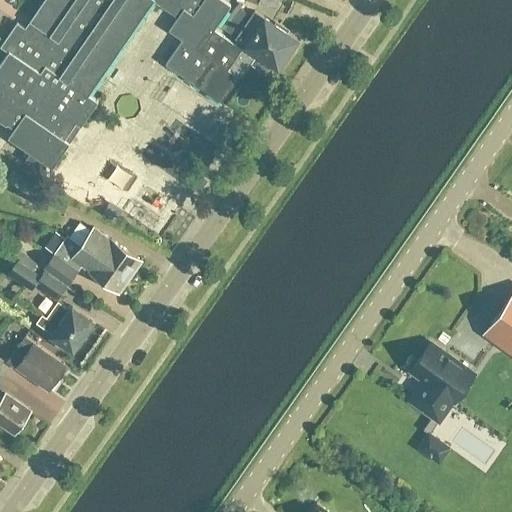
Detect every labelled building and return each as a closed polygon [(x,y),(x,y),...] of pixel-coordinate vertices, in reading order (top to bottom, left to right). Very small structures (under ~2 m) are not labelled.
[(167,62),(195,81),(223,99),(240,74),(229,67),(243,46),(215,27),(231,3),(226,0),(44,0),(26,28),(17,23),(1,47),(9,52),(0,65),(0,121),(6,125),(7,124),(14,129),(8,138),(31,153),(25,161),(42,172),(48,164),(53,168),(97,102),(88,96),(153,0),(154,0),(178,16),(170,29),(183,38),(167,62)] [(287,56),(296,42),(286,35),(287,32),(275,25),(274,26),(254,13),(237,40),(249,47),(245,53),(255,59),(252,64),(266,73),(272,63),(279,67),(281,63),(284,65),(288,59),(287,56)] [(116,97),(98,118),(116,133),(134,113),(116,97)] [(12,170),(2,186),(37,207),(46,191),(12,170)] [(115,263),(133,276),(143,262),(113,241),(112,242),(95,229),(83,247),(112,267),(115,263)] [(91,273),(119,294),(120,294),(133,276),(115,263),(112,267),(83,247),(69,237),(46,269),(69,286),(83,267),(91,272),(91,273)] [(43,273),(41,277),(17,262),(9,275),(32,290),(34,286),(56,300),(65,287),(43,273)] [(511,294),(484,334),(511,353),(511,294)] [(93,330),(93,323),(72,309),(71,311),(58,303),(47,320),(43,317),(38,325),(53,336),(53,338),(74,352),(75,349),(80,349),(93,330)] [(49,392),(67,366),(27,337),(24,341),(15,335),(17,331),(4,322),(0,327),(0,345),(5,349),(7,347),(15,353),(8,363),(49,392)] [(424,380),(448,397),(454,402),(455,402),(474,374),(431,343),(411,371),(424,380)] [(454,402),(448,397),(424,380),(409,401),(433,418),(440,423),(454,402)] [(0,425),(15,436),(17,433),(20,435),(26,426),(23,424),(31,413),(7,396),(3,402),(0,400),(0,425)] [(416,448),(439,464),(451,447),(428,431),(416,448)]
